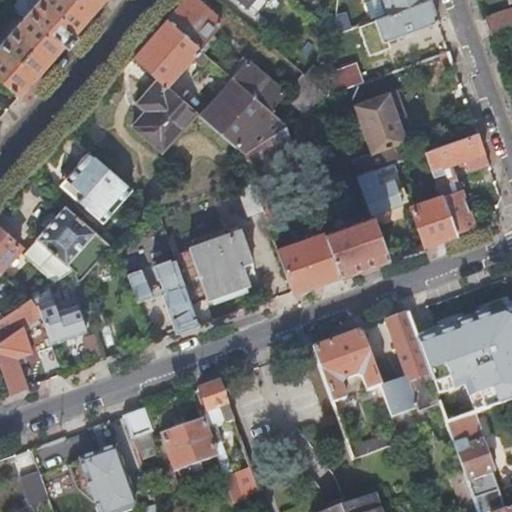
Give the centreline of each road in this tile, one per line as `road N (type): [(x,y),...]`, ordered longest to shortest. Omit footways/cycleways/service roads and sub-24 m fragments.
road 1 (residential): [(0,426),(511,243)]
road 2 (residential): [(140,0),(0,161)]
road 3 (residential): [(450,0),(511,172)]
